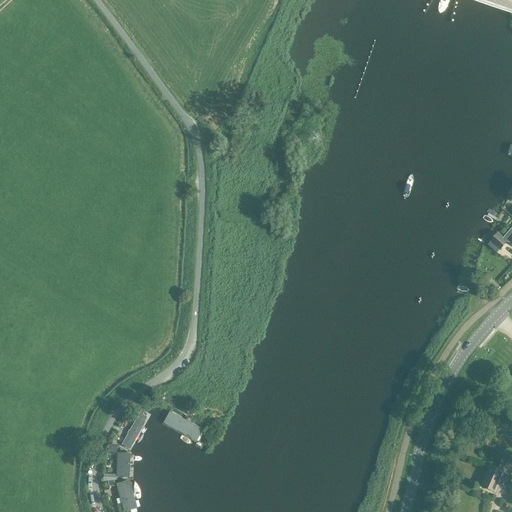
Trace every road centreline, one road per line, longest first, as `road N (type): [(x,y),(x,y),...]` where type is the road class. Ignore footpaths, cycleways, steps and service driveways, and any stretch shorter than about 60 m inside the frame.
road 1 (unclassified): [(101,511),(94,472),(108,424),(191,349),(202,203),(194,134),(95,0)]
road 2 (secondary): [(404,511),(437,398),(511,300)]
